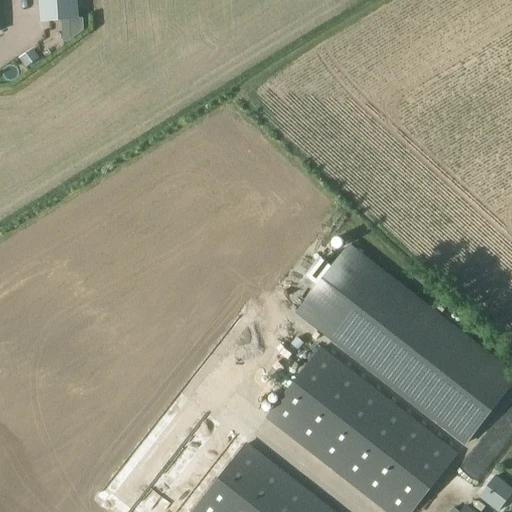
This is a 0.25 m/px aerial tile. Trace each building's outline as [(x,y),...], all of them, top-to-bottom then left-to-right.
[(38,0),(40,22),(78,19),(76,0),(38,0)] [(32,49),(19,59),(26,68),(39,59),(32,49)] [(313,291),(296,314),(465,446),(511,385),(511,372),(408,292),(349,246),(339,260),(334,256),(328,264),(321,258),(302,282),(313,291)] [(384,511),(413,511),(459,454),(300,329),(264,375),(287,391),(265,419),(384,511)] [(192,511),(333,511),(246,443),(192,511)]
